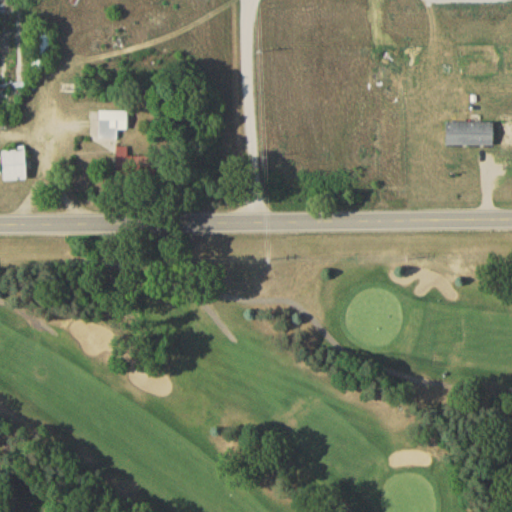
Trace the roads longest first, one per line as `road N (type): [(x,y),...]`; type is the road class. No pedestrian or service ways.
road 1 (residential): [(511,223),(0,226)]
road 2 (track): [(104,226),(121,282),(288,303),(380,371),(509,393)]
